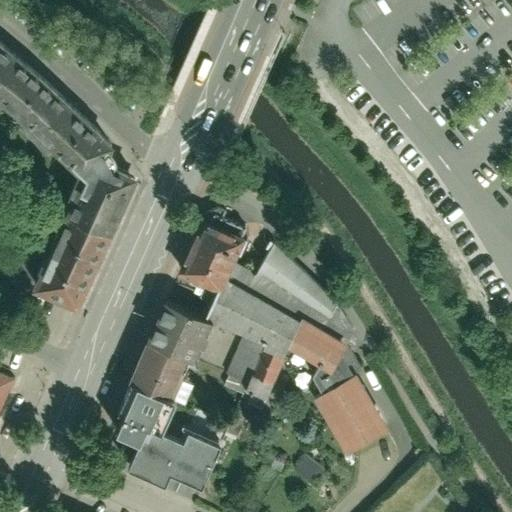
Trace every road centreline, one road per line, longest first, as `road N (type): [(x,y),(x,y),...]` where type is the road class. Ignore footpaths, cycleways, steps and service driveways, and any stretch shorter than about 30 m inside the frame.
road 1 (residential): [(182,163),(141,138),(0,3)]
road 2 (tertiary): [(86,360),(182,163)]
road 3 (residential): [(175,511),(44,451)]
road 4 (tertiary): [(256,0),(204,119)]
